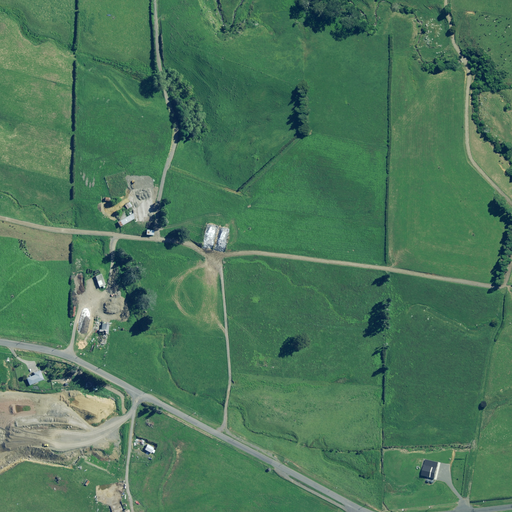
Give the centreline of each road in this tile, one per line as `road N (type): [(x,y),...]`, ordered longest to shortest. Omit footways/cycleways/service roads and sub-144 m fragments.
road 1 (unclassified): [(0,342),(57,353),(365,511)]
road 2 (track): [(151,235),(507,288)]
road 3 (track): [(511,207),(403,68),(443,44),(446,0)]
road 4 (track): [(151,235),(162,165),(180,130),(159,81),(156,0)]
road 5 (track): [(495,338),(459,511)]
road 6 (track): [(0,217),(76,233),(151,235)]
